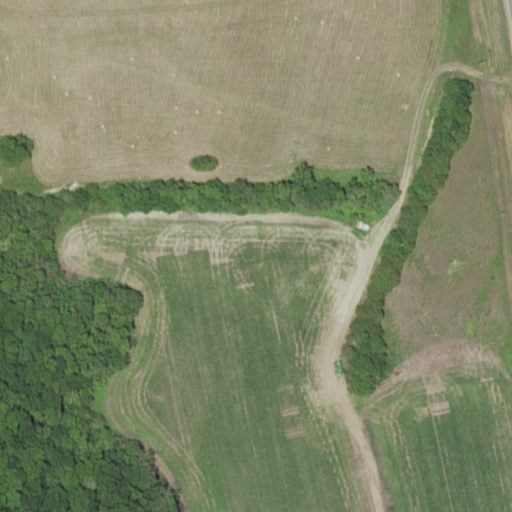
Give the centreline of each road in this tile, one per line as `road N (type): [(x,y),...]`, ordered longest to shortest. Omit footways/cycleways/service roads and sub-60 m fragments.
road 1 (residential): [(466,98),(447,147),(407,188),(116,188),(15,152),(0,135)]
road 2 (residential): [(370,511),(366,326),(397,280),(407,188)]
